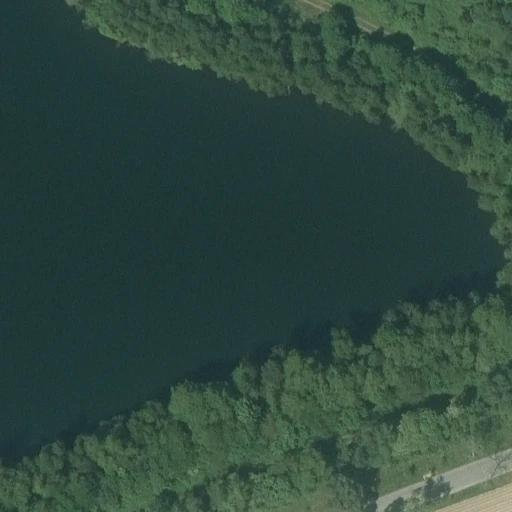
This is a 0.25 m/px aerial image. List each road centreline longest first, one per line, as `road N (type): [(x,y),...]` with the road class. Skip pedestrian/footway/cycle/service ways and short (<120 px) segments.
road 1 (track): [(111,511),(511,358)]
road 2 (track): [(511,129),(406,49),(308,0)]
road 3 (unclassified): [(511,459),(368,511)]
